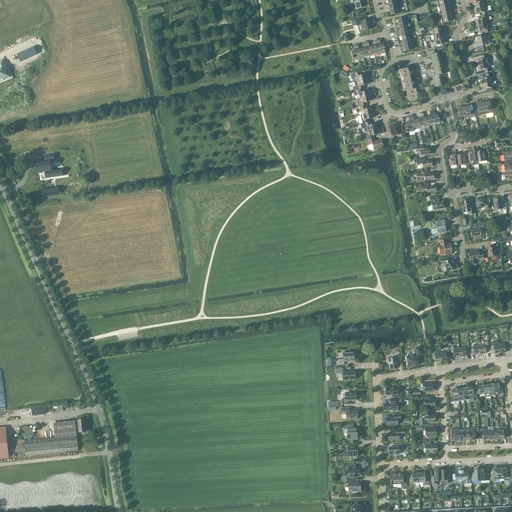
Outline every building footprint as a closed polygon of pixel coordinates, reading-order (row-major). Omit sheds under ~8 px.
[(0,3),(0,28),(36,22),(32,3),(17,6),(17,4),(26,3),(25,0),(21,0),(11,2),(12,7),(8,8),(7,3),(0,3)] [(355,0),(356,3),(354,3),(355,8),(365,6),(363,0),(355,0)] [(448,2),(447,0),(436,0),(442,23),(443,23),(452,21),(452,22),(454,22),(454,19),(452,19),(451,16),(453,16),(453,14),(453,13),(450,14),(450,10),(452,10),(451,7),(449,8),(448,5),(450,4),(450,2),(448,2)] [(475,9),(484,7),(483,4),(486,3),(485,0),(479,0),(480,3),(474,4),(475,9)] [(486,6),(484,7),(475,9),(476,14),(482,13),(483,16),(488,15),(486,6)] [(477,26),(487,24),(487,22),(489,21),(488,15),(483,16),(481,17),(482,19),(476,21),(477,26)] [(361,18),(355,19),(357,26),(362,25),(364,30),(372,28),(370,19),(362,21),(361,18)] [(487,24),(477,26),(479,31),(485,30),(485,34),(496,31),(495,28),(491,29),(490,24),(487,24)] [(487,41),(489,40),(488,35),(476,38),(477,43),(474,43),(475,48),(488,45),(487,41)] [(377,40),(378,43),(378,45),(380,54),(386,53),(384,44),(380,44),(379,40),(377,40)] [(375,55),(373,46),(370,47),(369,42),(366,43),(369,55),(370,57),(375,55)] [(364,58),(362,49),(359,49),(358,48),(358,44),(356,45),(359,59),(364,58)] [(34,47),(17,55),(20,62),(37,54),(34,47)] [(428,81),(428,83),(429,85),(432,84),(432,83),(434,83),(435,87),(444,85),(441,74),(444,73),(439,52),(435,53),(434,50),(426,52),(427,56),(430,55),(431,58),(430,59),(429,58),(425,59),(427,63),(430,62),(431,61),(432,61),(434,69),(432,69),(428,69),(429,74),(432,73),(433,71),(434,71),(435,75),(432,76),(433,80),(432,80),(431,80),(428,81)] [(477,66),(487,64),(487,61),(489,60),(488,55),(482,56),(482,59),(476,61),(477,66)] [(0,81),(0,82),(0,81),(0,79),(3,78),(4,79),(9,77),(5,67),(5,66),(3,60),(0,60),(0,81)] [(485,73),(492,72),(490,66),(488,67),(487,64),(477,66),(478,71),(485,70),(485,73)] [(407,90),(408,96),(409,101),(419,99),(418,95),(419,94),(420,95),(423,94),(422,90),(419,91),(419,92),(417,92),(416,88),(413,89),(413,85),(414,85),(415,85),(418,85),(417,80),(414,81),(413,82),(412,82),(410,75),(411,74),(412,75),(415,74),(414,70),(411,71),(410,72),(409,72),(408,68),(399,70),(404,91),(407,90)] [(358,82),(368,79),(367,74),(361,76),(360,72),(354,74),(355,79),(357,79),(358,82)] [(482,85),(492,82),(491,79),(493,79),(492,73),(486,75),(487,78),(480,80),(482,85)] [(369,84),(368,79),(358,82),(358,81),(354,82),(355,87),(353,87),(354,91),(356,91),(362,89),(364,89),(363,86),(369,84)] [(490,91),(496,90),(495,85),(492,85),(492,82),(482,85),(483,90),(489,88),(490,91)] [(358,99),(371,96),(369,91),(363,92),(362,89),(356,91),(358,99)] [(360,107),(365,106),(366,106),(366,103),(372,101),(371,96),(358,99),(360,107)] [(492,114),(495,113),(494,107),(491,108),(489,101),(483,102),(485,111),(491,110),(492,114)] [(486,114),(485,111),(483,102),(477,104),(478,110),(475,111),(476,117),(480,116),(486,114)] [(363,115),(374,113),(372,108),(366,109),(365,106),(360,107),(359,107),(360,113),(363,112),(363,115)] [(463,107),(465,115),(469,115),(469,118),(475,117),(474,111),(471,112),(469,106),(463,107)] [(462,116),(465,115),(463,107),(457,108),(458,115),(455,115),(456,121),(462,120),(462,116)] [(433,110),(431,111),(435,125),(443,123),(443,121),(441,114),(438,114),(435,115),(433,110)] [(374,113),(363,115),(361,116),(363,124),(369,122),(369,119),(375,118),(374,113)] [(420,119),(417,119),(420,131),(425,130),(421,113),(419,114),(420,119)] [(423,113),(421,113),(425,130),(430,129),(429,126),(427,117),(424,118),(423,113)] [(412,115),(410,116),(414,131),(414,132),(420,131),(417,119),(414,120),(412,115)] [(406,123),(403,124),(406,133),(414,131),(410,116),(408,116),(409,121),(406,122),(406,123)] [(371,122),(369,122),(363,124),(361,124),(362,128),(365,129),(365,132),(369,131),(379,129),(377,124),(371,125),(371,122)] [(398,124),(390,126),(392,136),(402,134),(403,138),(406,137),(403,124),(399,125),(398,124)] [(380,134),(379,129),(369,131),(369,134),(367,135),(368,138),(363,139),(363,138),(359,139),(360,142),(368,140),(374,139),(374,136),(380,134)] [(510,141),(509,136),(502,137),(503,140),(495,141),(496,148),(506,147),(505,142),(510,141)] [(375,142),(374,139),(368,140),(369,145),(369,146),(370,150),(374,149),(375,150),(384,147),(383,140),(375,142)] [(417,152),(418,152),(418,155),(420,156),(421,155),(421,156),(430,154),(429,148),(426,148),(425,148),(424,147),(423,147),(423,146),(415,147),(416,151),(417,152)] [(478,164),(478,162),(477,152),(477,151),(468,153),(469,163),(473,162),(474,165),(478,164)] [(487,161),(485,151),(477,152),(478,162),(487,161)] [(504,162),(511,160),(511,151),(502,153),(504,162)] [(458,164),(457,155),(457,154),(448,156),(450,166),(458,165),(458,164)] [(466,154),(457,155),(458,164),(458,165),(458,166),(467,164),(466,154)] [(417,164),(419,164),(422,164),(423,168),(432,167),(431,160),(425,161),(425,158),(416,160),(417,164)] [(45,162),(35,163),(37,173),(46,172),(47,178),(63,176),(63,175),(62,170),(62,169),(52,171),(50,161),(45,162)] [(511,162),(503,164),(505,173),(511,171),(511,162)] [(427,171),(420,172),(417,172),(418,177),(420,176),(422,177),(424,177),(425,181),(434,179),(433,173),(427,174),(427,171)] [(511,171),(505,173),(503,173),(505,182),(511,180),(511,171)] [(30,175),(31,187),(40,186),(39,174),(30,175)] [(422,189),(424,190),(426,189),(427,194),(437,192),(436,185),(429,186),(429,184),(422,185),(422,189)] [(58,187),(41,189),(41,190),(42,190),(43,197),(42,197),(59,195),(59,194),(58,187)] [(438,196),(430,197),(430,201),(432,201),(433,203),(432,203),(433,211),(444,209),(443,201),(438,202),(438,200),(439,200),(438,196)] [(476,199),(477,208),(478,209),(479,210),(482,209),(482,208),(482,207),(484,207),(485,211),(491,210),(490,203),(486,203),(486,198),(476,199)] [(502,213),(506,213),(505,203),(501,204),(501,199),(493,200),(495,210),(498,210),(499,211),(499,212),(500,213),(501,213),(502,213)] [(469,200),(464,201),(462,202),(464,213),(469,212),(469,215),(474,214),(473,208),(470,208),(469,200)] [(436,221),(437,228),(431,229),(432,235),(446,232),(445,225),(448,225),(447,220),(436,221)] [(484,228),(484,224),(476,226),(477,229),(470,230),(471,238),(481,236),(480,229),(484,228)] [(430,227),(414,229),(415,237),(431,235),(430,227)] [(447,240),(440,241),(441,246),(439,246),(440,254),(452,253),(450,244),(447,245),(447,240)] [(497,260),(500,259),(499,251),(496,252),(495,246),(488,247),(489,252),(488,252),(489,257),(496,256),(497,260)] [(476,264),(476,260),(478,260),(479,262),(484,261),(483,252),(479,253),(478,251),(477,251),(469,253),(471,264),(476,264)] [(447,258),(440,259),(440,263),(445,262),(446,271),(454,270),(453,260),(447,261),(447,258)] [(479,345),(480,354),(486,353),(486,352),(489,351),(488,341),(484,342),(484,344),(481,345),(481,342),(479,343),(479,345)] [(500,353),(506,353),(505,350),(508,350),(507,344),(504,345),(504,343),(499,344),(500,353)] [(494,354),(500,353),(499,344),(493,345),(490,346),(491,352),(494,352),(494,354)] [(474,355),(480,354),(479,345),(473,346),(473,348),(470,348),(471,354),(474,353),(474,355)] [(461,357),(459,348),(454,348),(453,346),(450,347),(451,357),(454,356),(455,358),(461,357)] [(417,355),(413,356),(412,355),(412,354),(411,353),(410,353),(409,353),(408,354),(407,354),(407,355),(407,356),(407,357),(406,357),(408,367),(420,365),(419,359),(418,355),(422,355),(421,347),(415,348),(417,355)] [(459,348),(461,357),(466,356),(466,354),(469,354),(468,348),(465,349),(465,347),(459,348)] [(441,362),(440,353),(437,353),(436,351),(431,352),(433,361),(436,361),(436,363),(441,362)] [(440,353),(441,362),(447,361),(447,359),(450,358),(449,353),(448,351),(440,353)] [(338,365),(344,365),(344,362),(355,361),(354,352),(343,352),(343,359),(338,359),(338,365)] [(399,352),(394,352),(395,353),(391,354),(392,358),(388,359),(388,364),(389,364),(390,369),(398,368),(397,361),(400,360),(399,352)] [(336,368),(336,374),(341,374),(341,378),(343,378),(343,380),(355,380),(355,371),(349,372),(349,371),(343,372),(343,368),(336,368)] [(419,391),(411,391),(411,396),(420,395),(420,392),(423,392),(429,392),(429,391),(434,391),(434,384),(429,384),(429,383),(423,384),(423,388),(421,388),(419,391)] [(494,384),(495,393),(495,395),(503,394),(502,385),(499,385),(499,383),(494,384)] [(485,394),(483,385),(478,386),(479,388),(476,388),(476,391),(476,394),(479,394),(480,395),(485,394)] [(386,388),(386,395),(394,394),(394,398),(402,397),(402,392),(398,392),(398,387),(390,388),(386,388)] [(472,387),(467,387),(469,399),(477,398),(476,394),(476,391),(476,388),(473,389),(472,387)] [(459,401),(457,389),(452,390),(452,392),(449,392),(451,402),(459,401)] [(342,399),(342,405),(349,404),(349,401),(356,401),(356,393),(345,393),(345,399),(342,399)] [(428,397),(422,397),(419,397),(419,402),(425,402),(425,407),(435,407),(434,400),(428,400),(428,397)] [(385,407),(385,410),(386,409),(386,410),(394,410),(394,411),(397,411),(397,410),(398,410),(398,404),(401,403),(401,400),(397,400),(397,399),(389,400),(389,403),(386,403),(386,407),(385,407)] [(341,408),(341,414),(346,414),(347,419),(357,419),(357,411),(349,411),(349,408),(341,408)] [(428,412),(421,412),(421,418),(422,418),(423,425),(428,424),(428,422),(436,422),(435,420),(436,420),(436,416),(435,416),(435,415),(428,415),(428,412)] [(386,418),(387,425),(398,425),(397,419),(401,419),(400,414),(393,415),(394,418),(386,418)] [(54,423),(55,438),(24,441),(26,456),(78,451),(77,436),(76,431),(78,431),(78,433),(86,432),(85,419),(77,419),(77,422),(76,422),(75,421),(54,423)] [(347,435),(347,440),(357,439),(357,435),(356,435),(356,433),(356,428),(353,429),(353,425),(344,425),(344,429),(348,429),(348,433),(349,435),(347,435)] [(33,434),(33,433),(33,431),(33,430),(32,429),(31,428),(30,427),(29,427),(28,426),(27,426),(25,426),(24,426),(23,427),(22,428),(21,429),(20,430),(20,431),(20,433),(20,434),(20,435),(21,436),(21,437),(22,438),(24,439),(25,439),(26,440),(28,439),(29,439),(30,439),(31,438),(32,437),(33,435),(33,434)] [(498,427),(498,430),(499,439),(504,439),(504,437),(507,436),(506,426),(498,427)] [(433,427),(425,427),(425,436),(427,436),(427,437),(436,437),(436,429),(433,429),(433,427)] [(0,458),(9,457),(6,428),(0,428),(0,458)] [(479,438),(478,429),(478,428),(469,428),(470,440),(475,440),(475,438),(479,438)] [(489,439),(488,430),(486,431),(485,428),(479,429),(480,438),(483,438),(483,440),(489,439)] [(388,439),(388,440),(399,440),(399,435),(405,435),(405,429),(395,429),(396,433),(388,433),(388,436),(388,437),(388,438),(388,439)] [(459,432),(459,429),(451,429),(451,439),(454,439),(455,441),(460,441),(459,432)] [(436,453),(436,452),(437,452),(437,445),(431,445),(430,442),(423,442),(423,448),(426,448),(426,453),(431,452),(432,453),(433,454),(434,454),(435,454),(435,453),(436,453)] [(396,444),(396,447),(389,447),(389,455),(399,454),(399,450),(402,450),(402,444),(396,444)] [(356,459),(357,458),(357,456),(358,456),(358,450),(354,450),(354,449),(355,449),(355,445),(347,446),(347,449),(348,449),(348,450),(347,450),(347,456),(343,456),(343,461),(352,461),(352,459),(353,459),(354,459),(355,459),(356,459)] [(350,470),(347,470),(348,478),(356,477),(356,474),(360,474),(360,472),(360,471),(361,471),(361,470),(361,469),(360,468),(360,466),(355,466),(355,464),(349,464),(350,470)] [(509,482),(509,476),(509,474),(506,474),(505,468),(499,469),(499,479),(504,478),(504,482),(509,482)] [(480,470),(481,481),(490,480),(489,473),(486,473),(486,469),(480,470)] [(495,479),(499,479),(499,469),(492,469),(493,472),(490,472),(490,481),(495,481),(495,479)] [(437,481),(441,480),(440,470),(434,471),(435,476),(431,476),(432,484),(437,483),(437,481)] [(440,470),(441,480),(441,483),(451,483),(450,475),(447,476),(446,470),(440,470)] [(460,484),(461,484),(461,470),(458,471),(459,471),(456,471),(456,474),(453,474),(453,484),(456,483),(457,483),(458,484),(459,484),(460,484)] [(461,470),(461,484),(462,484),(463,484),(464,484),(465,484),(465,483),(466,483),(467,482),(470,483),(470,474),(467,474),(467,471),(464,471),(464,470),(461,470)] [(472,481),(481,481),(480,470),(474,470),(474,474),(471,474),(472,481)] [(407,487),(407,478),(403,479),(403,472),(399,472),(399,473),(397,473),(397,484),(401,484),(402,488),(407,487)] [(419,473),(419,483),(423,482),(423,485),(429,485),(429,475),(425,475),(425,472),(419,473)] [(397,484),(397,473),(395,473),(394,473),(390,473),(390,479),(387,479),(387,489),(392,489),(393,484),(397,484)] [(412,473),(412,476),(409,476),(409,486),(415,486),(415,483),(419,483),(419,473),(412,473)] [(349,492),(361,492),(360,484),(356,485),(356,481),(345,482),(346,487),(349,487),(349,492)]
